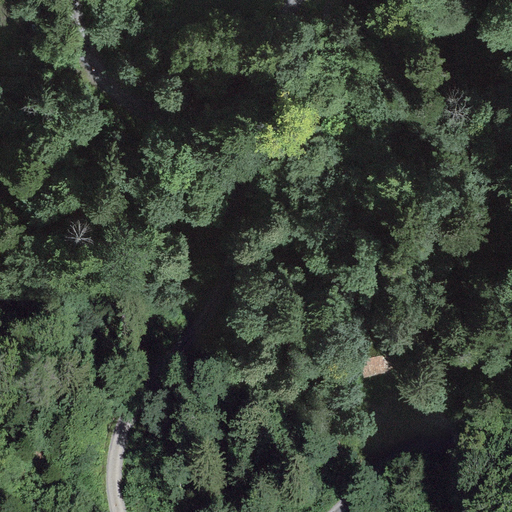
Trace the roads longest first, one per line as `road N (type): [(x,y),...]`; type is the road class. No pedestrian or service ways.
road 1 (track): [(122,511),(116,440),(138,391),(219,294),(230,206),(222,173),(184,121),(121,96),(93,65),(76,0)]
road 2 (track): [(313,0),(339,56),(366,250),(432,442)]
road 3 (track): [(511,449),(432,442),(381,465),(339,511)]
road 4 (track): [(184,121),(218,105),(296,0)]
